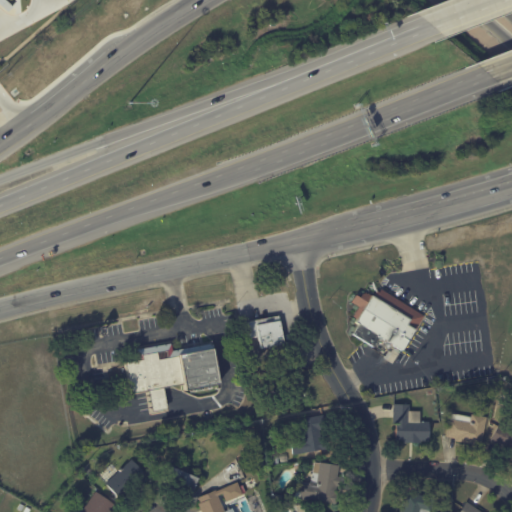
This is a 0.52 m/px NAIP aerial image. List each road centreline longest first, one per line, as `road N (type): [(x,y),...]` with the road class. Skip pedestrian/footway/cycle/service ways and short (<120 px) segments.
road 1 (motorway): [(0,258),(485,73)]
road 2 (secondary): [(0,309),(297,241)]
road 3 (motorway): [(274,89),(0,203)]
road 4 (motorway): [(274,89),(0,179)]
road 5 (residential): [(366,511),(365,429),(315,337),(297,241)]
road 6 (motorway): [(431,24),(274,89)]
road 7 (secondary): [(352,227),(506,186)]
road 8 (residential): [(511,497),(478,474),(370,469)]
road 9 (secondary): [(119,52),(17,134)]
